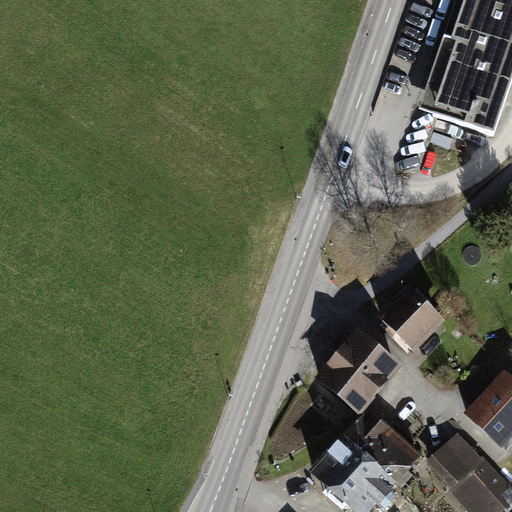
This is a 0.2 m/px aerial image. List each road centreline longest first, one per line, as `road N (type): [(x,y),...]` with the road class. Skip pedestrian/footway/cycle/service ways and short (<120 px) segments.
road 1 (tertiary): [(209,511),(391,0)]
road 2 (track): [(287,299),(344,301),(401,266),(511,170)]
